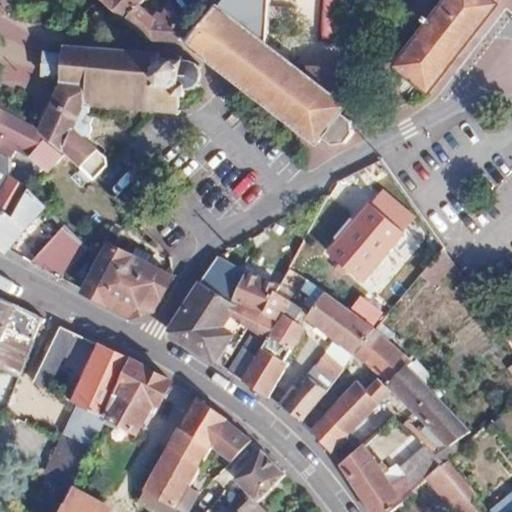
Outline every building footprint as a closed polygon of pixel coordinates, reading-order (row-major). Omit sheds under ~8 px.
[(102,0),(107,5),(125,21),(139,6),(143,0),(102,0)] [(188,45),(317,145),(323,138),(332,146),(345,144),(353,134),(352,120),(341,112),(345,107),(345,68),(332,66),(305,64),(305,74),(267,45),(269,0),(221,0),(218,4),(199,30),(188,45)] [(335,40),(337,0),(322,0),(320,39),(335,40)] [(445,0),(432,18),(426,14),(422,19),(427,24),(393,67),(427,94),(475,32),(497,0),(445,0)] [(149,42),(188,45),(199,30),(171,6),(164,14),(158,12),(154,18),(139,6),(125,21),(149,42)] [(91,107),(157,110),(179,112),(181,97),(184,96),(185,91),(194,88),(198,83),(201,75),(200,72),(199,69),(196,63),(192,60),(158,58),(158,54),(64,46),(63,53),(44,51),(43,74),(61,76),(60,82),(39,128),(66,154),(95,180),(108,165),(107,158),(84,137),(88,130),(88,126),(90,123),(91,121),(91,119),(88,116),(91,107)] [(0,138),(31,155),(49,171),(66,154),(39,128),(3,108),(0,106),(0,138)] [(0,207),(13,217),(28,188),(27,186),(8,174),(9,157),(0,152),(0,207)] [(29,229),(46,207),(28,188),(13,217),(0,207),(0,243),(11,249),(26,227),(29,229)] [(381,191),(371,204),(403,231),(414,219),(381,191)] [(362,280),(403,231),(371,204),(369,202),(327,252),(362,280)] [(63,273),(88,249),(62,228),(36,258),(63,273)] [(111,239),(85,288),(130,313),(158,305),(175,271),(111,239)] [(443,249),(421,273),(437,287),(459,263),(443,249)] [(233,302),(265,313),(275,290),(277,291),(279,285),(243,270),(219,257),(202,282),(233,302)] [(171,332),(222,368),(250,327),(256,332),(229,372),(243,381),(279,322),(265,313),(233,302),(202,282),(171,332)] [(511,288),(501,299),(511,310),(511,288)] [(293,303),(277,291),(275,290),(265,313),(279,322),(243,381),(269,398),(288,363),(283,360),(290,348),(293,349),(305,327),(296,323),(304,309),(293,303)] [(375,329),(365,322),(349,310),(323,292),(308,318),(336,340),(355,355),(375,329)] [(349,310),(365,322),(376,308),(360,295),(349,310)] [(15,305),(0,298),(0,366),(3,368),(21,375),(36,341),(44,319),(15,305)] [(511,324),(500,307),(490,314),(511,344),(511,324)] [(375,329),(386,338),(394,330),(382,321),(375,329)] [(77,335),(60,326),(50,348),(62,354),(67,356),(77,335)] [(409,367),(414,362),(386,338),(375,329),(355,355),(390,382),(407,364),(409,367)] [(336,340),(327,352),(345,366),(355,355),(336,340)] [(99,345),(72,401),(78,403),(106,418),(133,360),(99,345)] [(62,354),(50,348),(34,382),(45,387),(62,354)] [(293,385),(279,404),(303,422),(345,366),(327,352),(299,389),(293,385)] [(160,404),(172,381),(133,360),(106,418),(139,433),(155,402),(160,404)] [(390,382),(450,443),(451,445),(470,431),(409,367),(407,364),(390,382)] [(21,375),(3,368),(0,373),(18,382),(21,375)] [(390,391),(387,386),(379,377),(367,391),(379,403),(390,391)] [(379,403),(367,391),(358,381),(327,413),(348,435),(379,403)] [(228,420),(197,398),(180,429),(212,448),(224,456),(229,446),(241,455),(251,441),(241,433),(227,421),(228,420)] [(78,403),(61,436),(91,448),(106,418),(78,403)] [(348,435),(327,413),(311,430),(330,453),(348,435)] [(190,485),(212,448),(180,429),(139,502),(155,511),(178,511),(180,510),(181,511),(190,511),(200,492),(190,485)] [(43,473),(72,489),(73,486),(91,448),(61,436),(43,473)] [(391,511),(414,493),(404,479),(393,486),(364,445),(341,465),(371,511),(391,511)] [(402,475),(404,479),(414,493),(428,482),(426,479),(443,464),(434,454),(426,447),(407,460),(412,466),(402,475)] [(248,472),(246,475),(240,482),(249,489),(231,508),(235,511),(252,511),(287,474),(262,451),(245,470),(248,472)] [(454,464),(466,479),(473,472),(462,458),(454,464)] [(453,511),(479,511),(471,502),(479,496),(466,479),(454,464),(449,459),(443,464),(426,479),(428,482),(453,511)] [(72,489),(65,503),(82,511),(119,511),(73,486),(72,489)] [(60,511),(82,511),(65,503),(60,511)]
